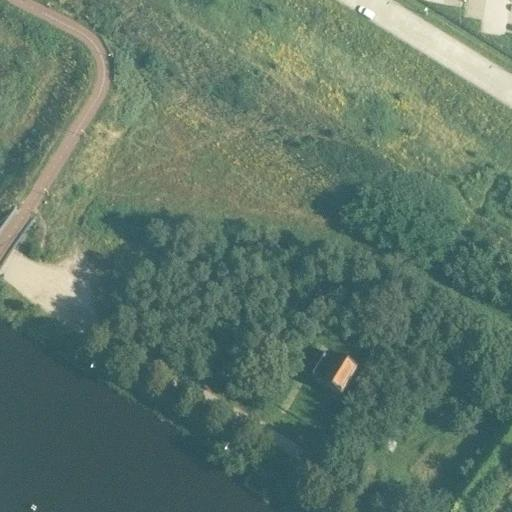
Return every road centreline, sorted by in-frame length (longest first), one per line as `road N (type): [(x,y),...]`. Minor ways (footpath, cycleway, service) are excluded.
road 1 (track): [(344,511),(311,475),(0,287)]
road 2 (unclassified): [(363,0),(511,91)]
